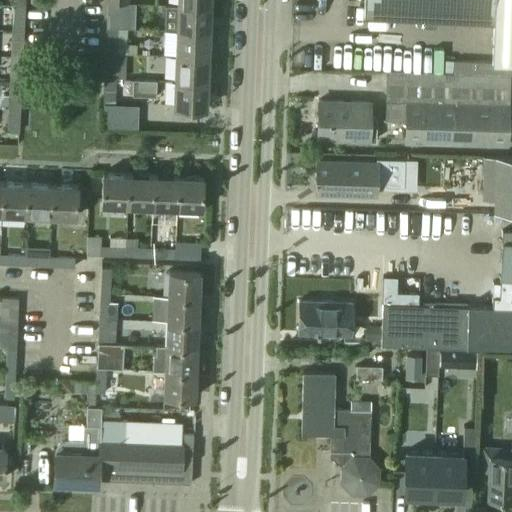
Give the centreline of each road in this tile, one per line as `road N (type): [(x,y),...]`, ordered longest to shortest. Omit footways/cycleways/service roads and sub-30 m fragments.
road 1 (unclassified): [(251,0),(230,475),(242,504)]
road 2 (unclassified): [(242,504),(254,476),(272,0)]
